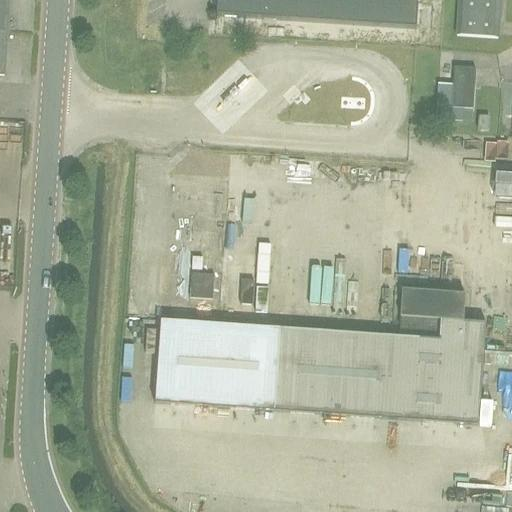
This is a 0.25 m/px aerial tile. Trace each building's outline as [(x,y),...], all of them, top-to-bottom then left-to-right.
[(0,0),(0,32),(7,33),(9,0),(0,0)] [(416,29),(417,0),(216,0),(216,16),(416,29)] [(458,0),(458,8),(499,10),(499,0),(458,0)] [(497,38),(499,10),(458,8),(457,36),(497,38)] [(475,69),(455,68),(452,109),(473,110),(475,69)] [(488,131),(489,116),(478,116),(477,130),(488,131)] [(511,238),(500,239),(500,250),(511,250),(511,238)] [(470,260),(470,304),(485,304),(484,317),(496,317),(496,260),(470,260)] [(511,271),(502,272),(504,324),(511,323),(511,271)] [(486,323),(463,322),(465,295),(398,290),(394,337),(160,321),(154,404),(260,411),(257,459),(271,460),(271,462),(332,466),(335,426),(353,427),(354,418),(479,426),(486,323)]
